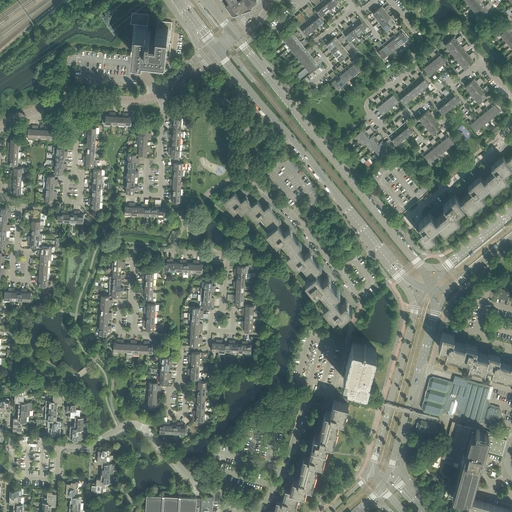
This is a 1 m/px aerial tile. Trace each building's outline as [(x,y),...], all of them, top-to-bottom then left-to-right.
[(225,0),(231,8),(232,9),(233,9),(234,9),(235,9),(236,9),(251,4),(252,3),(252,2),(253,0),(225,0)] [(321,15),(326,12),(315,0),(314,0),(313,1),(316,5),(314,7),(321,15)] [(322,0),(321,1),(319,0),(315,0),(326,12),(330,9),(322,0)] [(322,0),(330,9),(334,5),(329,0),(322,0)] [(481,2),(483,0),(479,0),(471,7),(474,11),(483,4),(481,2)] [(477,15),(490,5),(488,3),(485,6),(483,4),(474,11),(477,15)] [(377,17),(390,7),(388,5),(384,8),(382,6),(373,13),(377,17)] [(488,10),(491,7),(490,5),(477,15),(481,19),(483,18),(484,19),(487,17),(486,15),(490,12),(488,10)] [(387,12),(391,9),(390,7),(377,17),(380,21),(389,14),(387,12)] [(316,12),(314,14),(311,10),(309,12),(319,24),(323,21),(316,12)] [(147,29),(149,13),(132,11),(131,22),(134,23),(134,29),(136,30),(136,34),(135,34),(133,52),(143,54),(143,50),(145,50),(145,49),(148,50),(151,50),(151,52),(161,53),(161,52),(165,53),(165,56),(170,56),(171,42),(167,42),(168,35),(170,36),(172,21),(158,20),(156,36),(150,35),(150,29),(147,29)] [(315,28),(319,24),(309,12),(307,14),(310,17),(308,19),(315,28)] [(383,25),(396,15),(395,13),(391,17),(389,14),(380,21),(383,25)] [(359,18),(357,20),(353,15),(351,17),(362,30),(366,26),(359,18)] [(393,20),(398,17),(396,15),(383,25),(387,30),(395,22),(393,20)] [(308,19),(306,20),(303,17),(301,19),(311,31),(315,28),(308,19)] [(358,33),(362,30),(351,17),(350,18),(353,22),(351,24),(358,33)] [(307,34),(311,31),(301,19),(299,21),(302,24),(300,26),(307,34)] [(351,24),(349,26),(345,22),(343,23),(354,37),(358,33),(351,24)] [(350,40),(354,37),(343,23),(342,25),(345,29),(343,31),(350,40)] [(504,38),(511,31),(511,28),(511,29),(509,27),(500,34),(504,38)] [(401,29),(399,31),(395,28),(394,29),(404,41),(408,38),(401,29)] [(400,45),(404,41),(394,29),(392,31),(395,34),(393,36),(400,45)] [(287,44),(299,34),(297,32),(294,35),(292,32),(283,39),(287,44)] [(297,38),(300,35),(299,34),(287,44),(290,47),(299,40),(297,38)] [(393,36),(390,38),(387,34),(386,35),(396,48),(400,45),(393,36)] [(392,51),(396,48),(386,35),(384,37),(387,41),(385,43),(392,51)] [(330,48),(343,38),(342,36),(338,39),(336,37),(327,44),(330,48)] [(448,48),(462,38),(460,36),(456,39),(454,37),(448,42),(446,43),(445,44),(448,48)] [(340,43),(345,39),(343,38),(330,48),(333,52),(342,45),(340,43)] [(459,43),(463,39),(462,38),(448,48),(452,52),(461,45),(459,43)] [(293,52),(305,42),(304,40),(300,43),(299,40),(290,47),(293,52)] [(385,43),(382,44),(379,41),(378,42),(388,55),(392,51),(385,43)] [(303,46),(307,43),(305,42),(293,52),(296,56),(305,48),(303,46)] [(384,58),(388,55),(378,42),(376,44),(379,47),(376,49),(384,58)] [(337,56),(350,46),(348,44),(344,47),(342,45),(333,52),(337,56)] [(455,56),(468,46),(467,44),(462,47),(461,45),(452,52),(455,56)] [(347,51),(351,47),(350,46),(337,56),(340,60),(349,53),(347,51)] [(469,47),(468,46),(455,56),(458,60),(467,53),(465,51),(469,47)] [(300,60),(312,49),(311,48),(307,51),(305,48),(296,56),(300,60)] [(310,54),(313,51),(312,49),(300,60),(303,64),(312,56),(310,54)] [(81,50),(77,54),(68,53),(65,79),(72,80),(74,63),(76,63),(74,81),(136,88),(136,83),(139,58),(128,57),(128,55),(81,50)] [(439,53),(436,54),(433,51),(431,52),(442,65),(446,61),(439,53)] [(438,68),(442,65),(431,52),(430,54),(433,57),(430,59),(438,68)] [(461,64),(475,54),(473,52),(469,55),(467,53),(458,60),(461,64)] [(472,59),(476,55),(475,54),(461,64),(465,69),(474,61),(472,59)] [(306,68),(319,57),(317,56),(313,59),(312,56),(303,64),(306,68)] [(317,62),(320,59),(319,57),(306,68),(310,72),(316,67),(317,68),(319,66),(318,65),(319,65),(317,62)] [(430,59),(428,61),(425,57),(423,59),(434,71),(438,68),(430,59)] [(354,60),(352,62),(349,58),(347,60),(357,72),(362,69),(354,60)] [(429,75),(434,71),(423,59),(422,60),(425,64),(422,66),(429,75)] [(353,76),(357,72),(347,60),(346,61),(348,65),(346,67),(353,76)] [(346,67),(344,69),(341,65),(339,67),(349,79),(353,76),(346,67)] [(345,82),(349,79),(339,67),(337,68),(340,72),(338,73),(345,82)] [(338,73),(336,75),(333,72),(331,73),(341,86),(345,82),(338,73)] [(422,74),(419,76),(416,72),(414,74),(425,87),(429,83),(427,81),(422,74)] [(337,89),(341,86),(331,73),(329,75),(332,78),(330,80),(337,89)] [(421,90),(425,87),(414,74),(412,75),(416,79),(413,81),(421,90)] [(468,90),(482,79),(480,78),(476,81),(474,79),(465,86),(468,90)] [(413,81),(411,83),(408,79),(406,80),(417,93),(421,90),(413,81)] [(479,85),(483,81),(482,79),(468,90),(472,94),(481,87),(479,85)] [(413,96),(417,93),(406,80),(404,82),(408,86),(405,87),(413,96)] [(405,87),(403,89),(400,85),(398,87),(409,100),(413,96),(405,87)] [(475,98),(488,87),(487,86),(483,89),(481,87),(472,94),(475,98)] [(405,103),(409,100),(398,87),(396,88),(399,92),(397,94),(405,103)] [(485,93),(490,89),(488,87),(475,98),(478,102),(487,95),(485,93)] [(452,91),(450,93),(446,89),(444,90),(455,103),(459,100),(460,101),(460,100),(459,98),(458,99),(452,91)] [(392,92),(389,94),(386,90),(385,92),(395,104),(399,101),(392,92)] [(451,106),(455,103),(444,90),(442,92),(446,96),(444,98),(451,106)] [(391,108),(395,104),(385,92),(383,93),(386,97),(383,99),(391,108)] [(444,98),(441,99),(438,95),(436,97),(447,110),(451,106),(444,98)] [(383,99),(381,100),(378,97),(377,98),(387,111),(391,108),(383,99)] [(443,113),(447,110),(436,97),(434,98),(438,102),(435,104),(443,113)] [(383,114),(387,111),(377,98),(375,100),(378,103),(375,105),(383,114)] [(243,101),(242,102),(241,100),(238,103),(243,109),(247,106),(243,101)] [(493,102),(491,104),(488,100),(486,102),(496,114),(500,111),(493,102)] [(492,118),(496,114),(486,102),(484,103),(487,107),(485,109),(492,118)] [(485,109),(483,110),(480,107),(478,108),(488,121),(492,118),(485,109)] [(484,124),(488,121),(478,108),(476,110),(479,113),(477,115),(484,124)] [(423,122),(436,111),(434,109),(430,113),(428,110),(419,118),(423,122)] [(433,116),(437,113),(436,111),(423,122),(426,126),(435,119),(433,116)] [(477,115),(475,117),(472,113),(470,115),(480,127),(484,124),(477,115)] [(476,131),(480,127),(470,115),(468,116),(471,120),(468,122),(476,131)] [(429,130),(442,119),(441,117),(437,121),(435,119),(426,126),(429,130)] [(440,124),(444,121),(442,119),(429,130),(433,134),(442,127),(440,124)] [(405,122),(403,124),(400,120),(398,121),(409,134),(413,131),(405,122)] [(405,137),(409,134),(398,121),(396,123),(399,127),(397,128),(405,137)] [(397,128),(395,130),(392,126),(390,128),(401,141),(405,137),(397,128)] [(359,140),(371,130),(370,128),(366,131),(365,129),(364,129),(355,136),(356,136),(359,140)] [(390,128),(388,129),(391,134),(389,135),(396,144),(401,141),(390,128)] [(369,135),(373,132),(371,130),(359,140),(362,144),(365,142),(371,137),(369,135)] [(447,133),(445,135),(442,132),(440,133),(450,146),(454,142),(447,133)] [(446,149),(450,146),(440,133),(438,135),(441,138),(439,140),(446,149)] [(368,146),(380,136),(379,134),(375,137),(373,135),(371,137),(365,142),(368,146)] [(378,141),(382,138),(380,136),(368,146),(371,150),(373,148),(380,143),(378,141)] [(439,140),(437,142),(434,138),(432,140),(442,152),(446,149),(439,140)] [(377,152),(389,142),(388,140),(384,143),(382,141),(380,143),(373,148),(377,152)] [(438,155),(442,152),(432,140),(430,141),(433,145),(431,147),(438,155)] [(387,147),(391,144),(389,142),(377,152),(380,157),(389,149),(387,147)] [(431,147),(428,148),(426,145),(424,146),(434,159),(438,155),(431,147)] [(430,162),(434,159),(424,146),(422,148),(425,151),(423,153),(430,162)] [(179,163),(180,150),(169,150),(168,153),(172,153),(171,157),(174,157),(175,157),(174,162),(179,163)] [(315,186),(287,152),(283,152),(263,168),(262,172),(289,205),(294,206),(294,205),(298,203),(307,195),(313,190),(315,189),(315,186)] [(493,174),(489,177),(497,186),(506,178),(507,179),(507,178),(503,173),(511,166),(511,167),(511,156),(507,160),(506,160),(503,156),(503,157),(492,166),(491,166),(496,172),(494,174),(493,173),(493,174)] [(420,198),(424,195),(424,194),(419,189),(395,159),(391,159),(371,175),(370,179),(398,213),(402,213),(403,212),(406,210),(408,208),(415,202),(418,200),(420,198)] [(470,194),(466,197),(474,206),(484,198),(484,199),(485,198),(480,193),(488,186),(492,191),(492,190),(497,186),(489,177),(484,181),(480,176),(480,177),(469,186),(468,186),(473,192),(471,194),(470,193),(470,194)] [(420,185),(424,182),(420,177),(416,181),(420,185)] [(24,187),(21,187),(10,186),(10,189),(13,189),(13,193),(20,194),(20,195),(24,195),(24,187)] [(234,193),(235,193),(234,192),(224,201),(225,200),(228,204),(228,205),(229,205),(231,208),(231,209),(234,212),(233,213),(234,213),(240,209),(240,208),(242,209),(241,210),(242,210),(242,211),(243,211),(243,212),(243,213),(248,209),(247,209),(252,205),(250,202),(249,201),(248,201),(247,200),(245,198),(247,197),(246,197),(241,201),(238,198),(239,197),(238,196),(237,197),(234,193)] [(446,212),(441,215),(449,225),(459,217),(460,217),(455,211),(463,205),(464,206),(465,205),(469,211),(469,210),(474,206),(466,197),(461,201),(461,200),(460,200),(456,194),(455,195),(444,205),(444,204),(443,204),(448,211),(447,212),(446,211),(445,211),(446,212)] [(257,202),(258,201),(257,201),(252,205),(247,209),(248,209),(257,220),(256,221),(257,221),(263,216),(263,217),(264,218),(263,219),(264,219),(266,221),(268,223),(268,224),(271,228),(271,229),(278,223),(282,220),(281,220),(276,214),(276,213),(276,212),(274,213),(271,209),(270,209),(269,208),(268,206),(269,205),(263,209),(257,202)] [(1,207),(0,206),(0,213),(8,214),(11,214),(11,211),(8,211),(8,207),(5,207),(1,207)] [(444,229),(449,225),(441,215),(436,220),(431,213),(430,213),(431,214),(419,223),(419,222),(418,223),(423,229),(421,230),(421,229),(420,230),(419,231),(418,230),(418,231),(427,241),(427,240),(434,235),(435,235),(430,229),(438,223),(444,230),(444,229)] [(277,225),(279,224),(278,223),(271,229),(267,232),(267,233),(268,232),(277,244),(277,245),(283,240),(284,240),(285,241),(284,242),(284,243),(284,242),(292,251),(297,247),(302,243),(301,243),(292,233),(291,231),(289,230),(290,229),(289,228),(284,232),(277,225)] [(9,240),(8,240),(0,239),(0,251),(2,252),(3,246),(6,247),(6,243),(9,243),(9,240)] [(304,255),(302,253),(297,247),(292,251),(287,255),(288,255),(297,266),(297,267),(303,262),(304,263),(305,264),(304,265),(312,274),(311,274),(311,275),(316,271),(322,266),(321,266),(312,255),(311,255),(310,254),(309,252),(310,251),(309,251),(304,255)] [(150,262),(151,256),(147,256),(147,259),(140,258),(140,264),(146,264),(146,262),(150,262)] [(316,272),(317,272),(316,271),(311,275),(305,280),(306,280),(316,291),(315,292),(321,287),(322,288),(323,289),(322,290),(330,299),(330,300),(334,297),(341,291),(340,291),(339,291),(330,280),(329,280),(328,279),(327,277),(328,276),(322,280),(316,272)] [(508,300),(511,291),(500,288),(498,297),(508,300)] [(153,293),(153,292),(142,291),(142,294),(144,294),(144,298),(148,298),(147,303),(152,304),(153,293)] [(340,305),(338,303),(334,297),(330,300),(330,299),(323,305),(324,305),(325,305),(333,316),(333,317),(339,312),(341,314),(340,315),(341,315),(342,316),(341,317),(342,317),(352,309),(352,308),(351,309),(348,305),(347,305),(346,304),(345,302),(346,301),(340,305)] [(443,333),(443,331),(438,346),(439,346),(439,345),(447,348),(445,353),(446,353),(462,357),(461,358),(462,358),(462,357),(465,344),(466,343),(465,343),(465,346),(457,343),(457,342),(453,341),(454,335),(454,334),(453,336),(443,333)] [(353,343),(351,348),(351,349),(351,350),(374,356),(375,355),(374,355),(375,354),(376,350),(376,349),(353,343)] [(476,346),(476,347),(465,344),(462,357),(469,359),(468,364),(469,364),(469,363),(484,368),(488,356),(480,354),(480,353),(475,351),(477,346),(476,346)] [(374,356),(351,350),(350,354),(350,355),(349,356),(373,362),(373,361),(375,356),(374,356)] [(488,355),(489,354),(488,354),(488,356),(484,368),(484,369),(485,369),(485,367),(490,368),(490,367),(493,368),(491,375),(492,375),(492,374),(508,379),(510,367),(502,365),(503,363),(498,362),(500,357),(499,358),(488,355)] [(373,362),(349,356),(348,360),(348,362),(371,368),(372,367),(373,362)] [(371,368),(348,362),(347,362),(346,366),(346,367),(346,368),(346,369),(369,375),(369,374),(370,373),(371,369),(371,368)] [(369,377),(369,375),(346,369),(344,377),(348,379),(368,384),(370,377),(369,377)] [(198,381),(201,381),(201,378),(200,376),(199,376),(199,372),(188,371),(188,374),(191,374),(190,378),(199,378),(198,381)] [(466,380),(467,379),(454,376),(453,382),(448,381),(433,376),(433,377),(430,378),(428,385),(430,388),(427,390),(426,390),(425,396),(427,400),(424,402),(423,401),(421,408),(422,408),(424,411),(438,416),(442,414),(442,413),(449,410),(451,413),(455,411),(458,412),(459,413),(460,415),(459,417),(465,418),(466,417),(465,420),(467,420),(468,418),(471,419),(471,420),(477,421),(477,420),(483,422),(487,420),(496,422),(499,420),(502,411),(500,407),(491,405),(489,402),(487,398),(490,386),(466,380)] [(367,387),(368,384),(348,379),(348,382),(347,382),(348,382),(348,383),(352,384),(354,384),(354,385),(359,386),(360,386),(361,386),(365,387),(366,387),(366,388),(367,388),(367,387)] [(25,389),(25,388),(20,387),(20,389),(16,389),(15,395),(20,396),(20,394),(24,394),(27,395),(27,389),(25,389)] [(58,391),(58,390),(54,390),(53,396),(58,396),(58,398),(62,398),(63,392),(58,391)] [(24,396),(24,394),(20,394),(20,396),(15,395),(15,402),(19,402),(19,400),(24,401),(24,396)] [(348,403),(349,398),(338,394),(337,400),(336,399),(333,407),(332,407),(330,412),(330,413),(331,414),(331,416),(339,418),(344,419),(343,419),(348,403),(349,403),(348,403)] [(58,398),(58,396),(53,396),(53,400),(53,402),(58,403),(58,404),(62,405),(62,398),(58,398)] [(5,401),(5,399),(1,399),(0,404),(1,404),(1,405),(5,406),(5,407),(9,408),(10,401),(5,401)] [(24,402),(24,401),(19,400),(19,402),(19,407),(23,407),(23,409),(28,409),(28,408),(28,402),(24,402)] [(53,400),(49,400),(46,400),(46,407),(48,407),(53,407),(53,409),(58,409),(58,404),(58,403),(53,402),(53,400)] [(67,405),(67,411),(71,411),(71,410),(76,410),(76,408),(79,408),(79,404),(72,403),(71,405),(67,405)] [(23,409),(23,407),(19,407),(19,413),(23,413),(23,415),(27,415),(30,415),(30,410),(32,410),(32,409),(28,408),(28,409),(23,409)] [(53,407),(48,407),(46,407),(45,413),(48,413),(53,413),(53,415),(57,415),(58,409),(53,409),(53,407)] [(79,408),(76,408),(76,410),(71,410),(71,411),(71,416),(75,416),(75,415),(80,415),(81,409),(79,408)] [(330,413),(330,412),(325,410),(325,411),(327,411),(324,422),(322,421),(322,422),(325,423),(323,430),(321,430),(320,433),(326,434),(325,438),(326,438),(326,440),(328,441),(333,442),(334,442),(333,442),(337,426),(338,426),(337,425),(339,418),(331,416),(331,414),(330,413)] [(23,415),(23,413),(19,413),(18,418),(18,419),(22,420),(22,421),(23,421),(27,422),(27,415),(23,415)] [(53,413),(48,413),(45,413),(45,419),(52,420),(52,421),(57,421),(57,420),(57,415),(53,415),(53,413)] [(80,416),(80,415),(75,415),(75,416),(75,421),(79,421),(79,423),(84,423),(86,423),(87,417),(80,416)] [(18,418),(14,417),(13,424),(18,424),(18,426),(23,426),(23,421),(22,421),(22,420),(18,419),(18,418)] [(61,420),(57,420),(57,421),(52,421),(52,420),(51,428),(56,428),(56,426),(61,427),(61,420)] [(436,424),(421,420),(418,422),(416,428),(418,432),(433,436),(436,435),(438,426),(436,424)] [(79,423),(79,421),(75,421),(75,425),(75,427),(79,428),(79,429),(83,430),(84,425),(84,423),(79,423)] [(18,426),(18,424),(13,424),(13,430),(17,430),(17,432),(22,432),(23,426),(18,426)] [(511,511),(511,505),(502,502),(500,506),(478,500),(473,499),(474,494),(476,486),(473,485),(477,471),(478,471),(479,467),(477,467),(477,465),(478,463),(480,464),(480,463),(480,460),(481,461),(484,450),(502,454),(506,439),(481,432),(481,436),(478,435),(480,430),(456,424),(453,436),(448,435),(442,458),(463,463),(456,488),(451,487),(448,497),(465,501),(464,505),(467,505),(466,508),(480,511),(511,511)] [(75,425),(70,425),(70,432),(74,432),(74,434),(79,434),(79,429),(79,428),(75,427),(75,425)] [(74,434),(74,432),(70,432),(70,438),(74,439),(74,440),(81,440),(81,434),(79,434),(74,434)] [(326,448),(328,441),(326,440),(326,438),(325,438),(326,434),(320,433),(320,435),(315,433),(315,434),(316,434),(313,445),(312,444),(312,445),(314,445),(314,448),(312,453),(310,453),(309,458),(309,460),(310,460),(310,462),(318,464),(323,465),(322,465),(324,457),(323,457),(324,453),(325,451),(325,449),(327,449),(326,448)] [(98,450),(98,456),(103,457),(103,455),(107,455),(110,455),(110,449),(103,449),(103,450),(98,450)] [(103,457),(98,456),(98,457),(98,458),(98,463),(102,463),(102,461),(105,461),(105,463),(109,463),(109,458),(108,457),(107,457),(107,455),(103,455),(103,457)] [(309,460),(309,458),(304,456),(304,457),(305,457),(302,468),(301,467),(301,468),(303,468),(301,476),(300,476),(299,481),(298,482),(299,483),(299,484),(305,486),(312,488),(311,487),(316,472),(317,472),(315,471),(318,464),(310,462),(310,460),(309,460)] [(105,463),(105,461),(102,461),(102,463),(102,468),(106,468),(106,469),(113,470),(114,463),(109,463),(105,463)] [(106,469),(106,468),(102,468),(101,474),(106,474),(106,476),(110,476),(111,471),(116,471),(116,470),(113,470),(106,469)] [(106,476),(106,474),(101,474),(101,478),(101,480),(105,480),(105,482),(108,482),(110,482),(110,476),(106,476)] [(101,478),(97,478),(96,483),(97,483),(96,485),(101,485),(101,487),(104,487),(108,487),(108,482),(105,482),(105,480),(101,480),(101,478)] [(298,482),(299,481),(293,479),(295,480),(293,486),(292,491),(285,489),(287,490),(284,498),(283,497),(282,502),(281,504),(283,504),(282,506),(289,508),(295,509),(296,505),(295,505),(296,502),(297,502),(300,493),(303,494),(304,491),(304,490),(305,486),(299,484),(299,483),(298,482)] [(78,482),(76,482),(71,481),(71,483),(67,483),(66,489),(71,489),(71,488),(76,488),(78,488),(78,482)] [(97,483),(96,483),(92,483),(92,489),(93,489),(93,492),(96,492),(96,491),(103,491),(104,487),(101,487),(101,485),(96,485),(97,483)] [(18,496),(19,489),(14,489),(14,491),(9,490),(9,497),(14,497),(14,496),(18,496)] [(191,492),(176,491),(163,490),(163,495),(147,494),(145,511),(211,511),(212,507),(213,497),(202,496),(202,498),(197,498),(197,497),(195,497),(191,497),(191,492)] [(52,493),(52,491),(48,491),(47,498),(52,498),(52,499),(56,500),(57,493),(52,493)] [(75,496),(75,494),(71,494),(71,496),(70,496),(70,500),(75,501),(74,502),(81,503),(81,496),(78,496),(75,496)] [(52,498),(47,498),(45,497),(44,502),(47,502),(47,504),(51,504),(51,506),(56,506),(56,500),(52,499),(52,498)] [(74,502),(75,501),(70,500),(70,507),(74,507),(74,509),(80,509),(81,503),(74,502)] [(281,504),(282,502),(277,501),(278,501),(275,511),(269,510),(269,511),(270,511),(269,511),(288,511),(289,511),(288,511),(289,508),(282,506),(283,504),(281,504)] [(18,503),(18,502),(13,502),(13,504),(13,506),(13,508),(17,508),(17,510),(24,510),(24,504),(20,504),(18,503)] [(47,502),(44,502),(43,502),(42,508),(47,509),(47,510),(51,510),(51,506),(51,504),(47,504),(47,502)]
